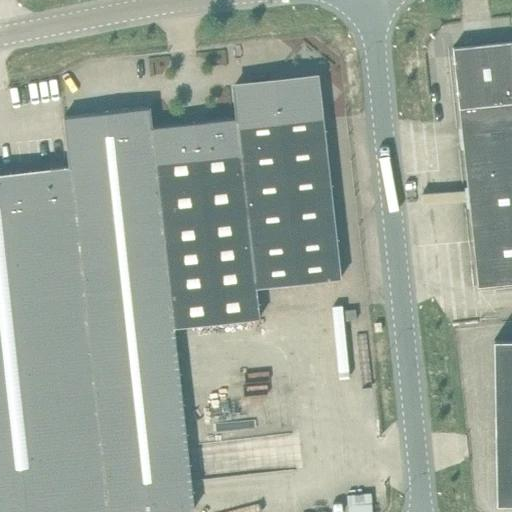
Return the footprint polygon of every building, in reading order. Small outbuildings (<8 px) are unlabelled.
[(511,41),(453,47),(460,120),(478,286),(511,282),(511,41)] [(233,87),(237,118),(256,287),(341,278),(319,78),(233,87)] [(173,327),(152,127),(149,107),(65,116),(70,166),(107,511),(166,511),(194,509),(173,327)] [(256,287),(237,118),(152,127),(173,327),(259,318),(256,287)] [(0,511),(107,511),(70,166),(0,173),(0,511)] [(345,311),(346,321),(356,320),(355,309),(345,311)] [(511,339),(494,340),(497,504),(511,503),(511,339)]
